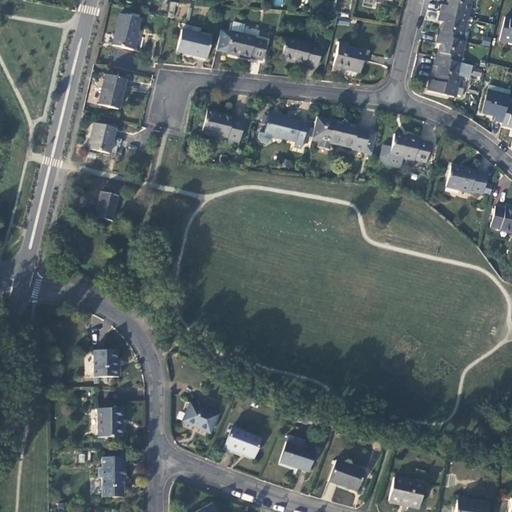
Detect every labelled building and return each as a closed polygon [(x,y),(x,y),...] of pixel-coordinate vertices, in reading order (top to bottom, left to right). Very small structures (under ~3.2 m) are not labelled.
[(440,6),(438,14),(465,21),(469,0),(447,0),(446,7),(440,6)] [(442,24),(439,37),(459,42),(465,21),(438,14),(436,22),(442,24)] [(119,16),(112,47),(133,52),(137,35),(135,35),(136,31),(139,20),(119,16)] [(499,39),(511,42),(511,20),(504,18),(499,39)] [(232,23),(230,34),(220,31),(216,51),(225,54),(249,60),(249,58),(262,61),(266,43),(254,40),(255,38),(242,35),(244,26),(232,23)] [(211,39),(180,31),(175,53),(205,61),(211,39)] [(458,64),(462,43),(459,42),(439,37),(436,37),(434,45),(440,46),(437,59),(458,64)] [(285,39),(280,60),(304,66),(304,65),(317,68),(322,49),(309,46),(309,44),(285,39)] [(338,43),(333,67),(357,73),(360,63),(362,63),(364,53),(347,49),(348,46),(338,43)] [(432,67),(438,68),(434,83),(428,81),(426,92),(452,99),(460,64),(458,64),(437,59),(434,58),(432,67)] [(475,75),(482,77),(484,70),(476,68),(475,75)] [(125,81),(105,77),(98,106),(118,111),(125,81)] [(493,121),(502,122),(506,104),(508,97),(504,96),(506,90),(488,86),(482,112),(495,115),(493,121)] [(511,105),(506,104),(502,122),(502,124),(511,126),(511,105)] [(204,111),(199,134),(224,140),(223,143),(236,146),(242,122),(214,115),(215,113),(204,111)] [(302,138),(310,139),(313,129),(300,126),(300,124),(293,122),(294,121),(264,113),(259,134),(255,133),(254,139),(257,145),(262,146),(267,143),(269,137),(288,141),(296,143),(297,137),(302,138)] [(340,124),(315,118),(313,129),(310,139),(310,141),(317,143),(316,148),(328,151),(330,144),(351,149),(350,150),(363,153),(368,132),(356,130),(356,128),(347,126),(340,124)] [(115,130),(93,125),(87,150),(109,155),(115,130)] [(376,134),(368,132),(363,153),(363,154),(371,156),(376,134)] [(418,140),(393,135),(391,147),(382,145),(379,158),(383,165),(399,168),(401,160),(413,162),(413,161),(425,163),(430,145),(417,142),(418,140)] [(294,151),(296,143),(288,141),(286,149),(294,151)] [(451,166),(446,188),(470,193),(470,192),(483,194),(487,176),(475,174),(475,172),(451,166)] [(118,198),(101,193),(94,219),(112,223),(118,198)] [(490,229),(511,233),(511,209),(505,207),(504,209),(495,207),(490,229)] [(92,377),(117,376),(117,366),(114,366),(114,360),(114,350),(92,351),(92,377)] [(216,415),(188,403),(180,421),(208,433),(216,415)] [(119,407),(96,408),(96,436),(119,435),(119,407)] [(259,438),(231,428),(223,447),(252,458),(259,438)] [(287,436),(286,442),(302,447),(304,442),(287,436)] [(286,442),(285,441),(278,462),(307,471),(310,463),(314,452),(314,451),(302,447),(286,442)] [(105,457),(99,457),(99,467),(96,467),(96,478),(99,478),(100,497),(121,496),(121,479),(123,479),(122,456),(116,457),(105,457)] [(363,470),(337,459),(328,479),(355,490),(363,470)] [(423,487),(394,480),(388,503),(418,510),(423,487)] [(485,511),(487,504),(457,500),(455,511),(485,511)]
